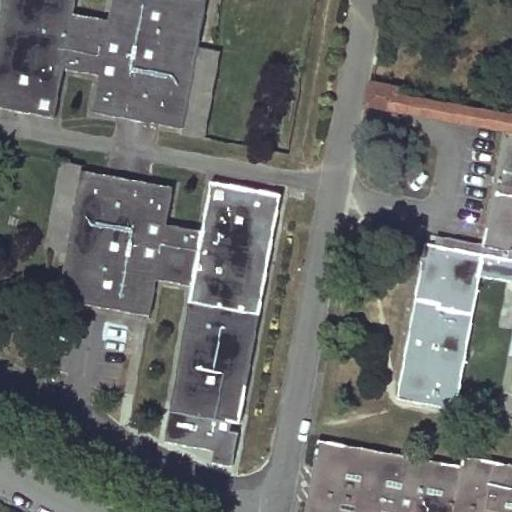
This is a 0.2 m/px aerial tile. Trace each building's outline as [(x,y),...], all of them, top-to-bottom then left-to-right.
[(2,0),(0,15),(0,107),(54,117),(62,67),(97,73),(90,111),(183,128),(198,47),(206,0),(111,0),(108,20),(73,14),(75,0),(2,0)] [(182,134),(203,138),(219,50),(198,47),(183,128),(182,134)] [(371,83),(367,103),(395,108),(397,94),(398,88),(371,83)] [(511,115),(397,94),(395,108),(505,128),(511,129),(511,115)] [(511,129),(505,128),(484,243),(428,233),(398,398),(456,409),(481,275),(511,281),(511,129)] [(43,248),(65,252),(81,164),(59,160),(43,248)] [(238,422),(279,193),(209,181),(200,231),(165,225),(172,187),(80,170),(57,298),(129,311),(131,303),(150,307),(155,278),(190,284),(168,410),(238,422)] [(147,321),(150,307),(131,303),(128,317),(147,321)] [(511,511),(511,465),(480,459),(478,468),(461,465),(319,439),(314,467),(329,469),(328,478),(312,476),(309,492),(325,495),(323,503),(308,501),(305,511),(511,511)] [(480,459),(463,456),(461,465),(478,468),(480,459)] [(314,467),(312,476),(328,478),(329,469),(314,467)] [(309,492),(308,501),(323,503),(325,495),(309,492)]
